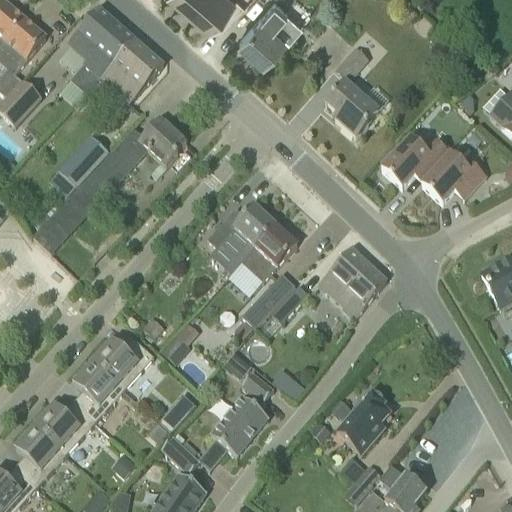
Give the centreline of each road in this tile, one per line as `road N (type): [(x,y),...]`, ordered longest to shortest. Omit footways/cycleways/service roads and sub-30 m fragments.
road 1 (residential): [(0,423),(264,129)]
road 2 (residential): [(229,511),(412,271)]
road 3 (residential): [(511,452),(412,271)]
road 4 (residential): [(412,271),(264,129)]
road 5 (residential): [(264,129),(113,0)]
